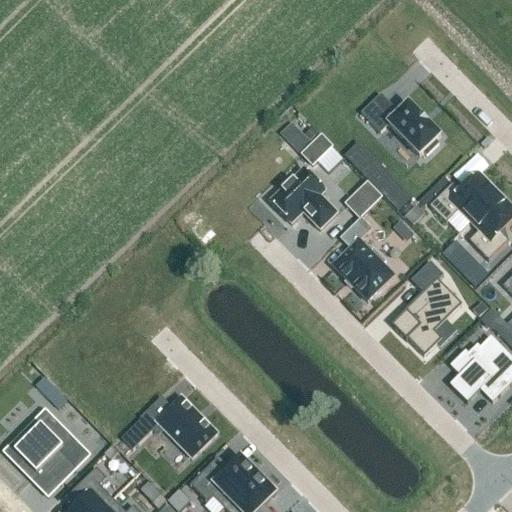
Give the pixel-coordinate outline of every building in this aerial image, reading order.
[(381,99),(362,118),(381,138),(389,130),(420,161),(424,157),(427,160),(439,147),(437,145),(441,141),(428,128),(422,121),(421,121),(409,108),(395,122),(390,116),(394,111),(381,99)] [(276,137),(292,152),(304,140),(288,124),(276,137)] [(313,133),(306,139),(313,146),(320,140),(313,133)] [(332,151),(321,140),(302,159),(313,170),(332,151)] [(372,162),(358,174),(399,216),(412,204),(372,162)] [(270,206),(292,229),(304,217),(321,234),(338,218),(321,200),(326,196),(304,173),(270,206)] [(453,189),(430,211),(446,228),(459,215),(471,227),(499,199),(479,179),(461,197),(453,189)] [(360,222),(381,201),(368,188),(346,209),(360,222)] [(480,236),(470,246),(489,266),(509,246),(501,238),(511,226),(511,212),(499,199),(471,227),(480,236)] [(335,270),(333,271),(335,272),(367,305),(368,306),(369,305),(393,282),(394,281),(393,279),(393,280),(383,270),(386,266),(374,253),(370,257),(360,247),(373,234),(361,222),(340,243),(351,254),(335,270)] [(444,280),(431,266),(411,285),(423,298),(415,307),(420,312),(412,320),(407,316),(392,330),(407,345),(408,344),(425,362),(442,344),(435,337),(463,310),(439,285),(444,280)] [(511,282),(503,291),(511,299),(511,282)] [(378,317),(387,326),(412,302),(403,293),(378,317)] [(511,334),(502,325),(494,333),(511,351),(511,334)] [(450,390),(468,408),(483,393),(489,399),(487,401),(493,407),(511,388),(511,362),(491,342),(481,352),(478,350),(469,359),(466,356),(451,371),(460,380),(450,390)] [(122,418),(146,395),(137,386),(143,380),(145,382),(154,374),(131,350),(116,365),(109,358),(86,381),(122,418)] [(58,396),(50,405),(59,414),(67,405),(58,396)] [(156,427),(192,464),(218,439),(182,402),(156,427)] [(0,433),(18,416),(8,406),(0,414),(0,433)] [(25,467),(37,479),(44,472),(62,490),(92,461),(52,421),(32,441),(26,435),(3,457),(19,473),(25,467)] [(142,424),(122,444),(133,455),(153,435),(142,424)] [(113,451),(104,459),(110,465),(119,457),(113,451)] [(210,470),(190,490),(208,508),(214,503),(222,511),(226,511),(259,480),(257,478),(259,476),(246,463),(244,465),(241,462),(221,482),(210,470)] [(105,511),(113,504),(100,490),(107,483),(97,473),(66,503),(74,511),(105,511)] [(259,480),(226,511),(262,511),(277,499),(274,496),(276,494),(263,480),(261,483),(259,480)] [(179,495),(168,506),(174,511),(184,511),(190,506),(179,495)] [(161,500),(153,508),(156,511),(160,511),(167,506),(161,500)]
